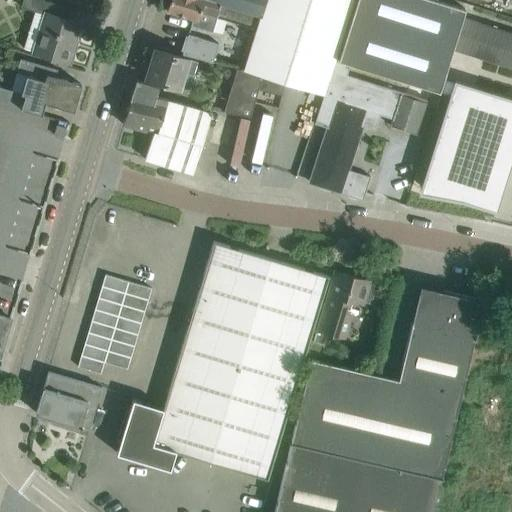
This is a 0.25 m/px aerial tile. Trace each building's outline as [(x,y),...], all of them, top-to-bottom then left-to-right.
[(70,49),(78,22),(67,19),(70,7),(46,0),(21,0),(20,6),(37,11),(25,48),(69,61),(72,49),(70,49)] [(221,2),(213,0),(169,0),(166,10),(193,18),(191,25),(211,31),(216,15),(221,2)] [(265,0),(213,0),(221,2),(216,15),(244,24),(256,27),(265,0)] [(334,59),(352,0),(265,0),(256,27),(255,33),(249,49),(244,68),(324,93),(334,59)] [(464,9),(434,0),(352,0),(334,59),(350,64),(439,92),(453,48),(511,66),(511,32),(489,25),(492,13),(485,11),(482,23),(462,17),(464,9)] [(244,24),(242,29),(255,33),(256,27),(244,24)] [(188,33),(182,53),(212,63),(219,43),(188,33)] [(193,74),(197,61),(154,48),(146,77),(179,88),(184,72),(193,74)] [(0,85),(0,100),(41,112),(45,101),(54,104),(72,109),(74,110),(81,84),(62,78),(54,76),(57,68),(19,57),(16,68),(18,71),(26,74),(21,91),(0,85)] [(348,169),(364,119),(377,123),(380,113),(392,117),(390,125),(417,134),(427,100),(347,74),(350,64),(334,59),(324,93),(314,122),(316,122),(317,119),(328,122),(310,181),(340,191),(340,192),(363,200),(370,176),(348,169)] [(250,116),(262,75),(235,70),(223,111),(250,116)] [(133,89),(156,96),(159,85),(136,78),(133,89)] [(192,172),(211,111),(156,96),(133,89),(123,123),(153,131),(145,158),(192,172)] [(459,203),(491,109),(448,95),(417,188),(459,203)] [(64,137),(66,128),(57,125),(54,134),(64,137)] [(311,335),(329,275),(213,240),(195,300),(311,335)] [(344,315),(348,299),(363,304),(364,301),(369,302),(369,299),(372,297),(374,290),(373,287),(374,284),(370,283),(370,280),(335,269),(313,341),(324,344),(327,332),(345,337),(351,317),(344,315)] [(105,273),(102,285),(125,292),(128,280),(105,273)] [(128,280),(125,292),(148,299),(151,287),(128,280)] [(102,285),(98,296),(121,303),(125,292),(102,285)] [(441,475),(483,298),(482,298),(481,299),(443,290),(435,326),(412,320),(398,378),(379,461),(443,476),(441,475)] [(125,292),(121,303),(144,310),(148,299),(125,292)] [(98,296),(95,308),(118,315),(121,303),(98,296)] [(267,478),(311,335),(195,300),(163,407),(133,398),(129,410),(126,409),(126,410),(129,411),(120,440),(126,442),(130,449),(128,455),(170,468),(175,450),(267,478)] [(121,303),(118,315),(141,322),(144,310),(121,303)] [(95,308),(91,320),(114,326),(118,315),(95,308)] [(0,355),(11,318),(0,314),(0,355)] [(118,315),(114,326),(137,333),(141,322),(118,315)] [(91,320),(88,331),(111,338),(114,326),(91,320)] [(114,326),(111,338),(134,345),(137,333),(114,326)] [(88,331),(84,343),(107,349),(111,338),(88,331)] [(111,338),(107,349),(131,356),(134,345),(111,338)] [(84,343),(81,354),(104,361),(107,349),(84,343)] [(107,349),(104,361),(127,368),(131,356),(107,349)] [(81,354),(78,366),(101,373),(104,361),(81,354)] [(379,461),(398,378),(311,357),(305,379),(291,440),(289,440),(379,461)] [(89,426),(101,387),(48,371),(36,412),(89,428),(89,426)] [(366,511),(379,461),(289,440),(288,440),(290,441),(273,511),(366,511)] [(432,511),(441,476),(443,477),(443,476),(379,461),(366,511),(432,511)]
